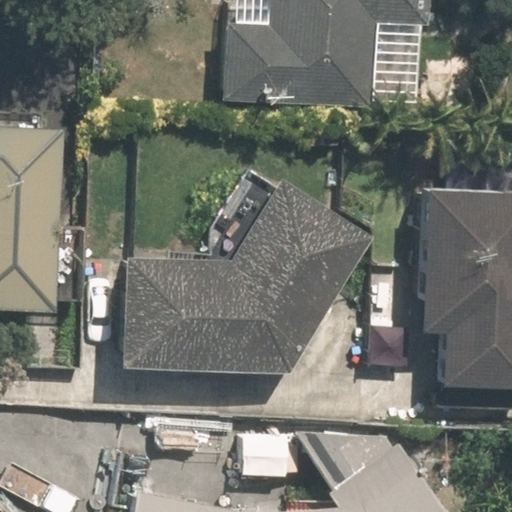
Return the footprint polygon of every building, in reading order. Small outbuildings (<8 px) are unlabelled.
[(200,11),(196,88),(347,97),(352,11),(405,13),(405,0),(239,0),(239,13),(200,11)] [(65,293),(67,223),(36,221),(42,118),(0,115),(0,299),(33,301),(34,291),(65,293)] [(273,340),(350,236),(259,168),(198,249),(93,244),(89,351),(261,359),(273,340)] [(511,337),(511,191),(397,185),(392,288),(408,289),(406,317),(422,318),(418,397),(509,401),(511,337)] [(430,511),(380,433),(302,482),(311,496),(213,500),(103,478),(96,511),(430,511)]
